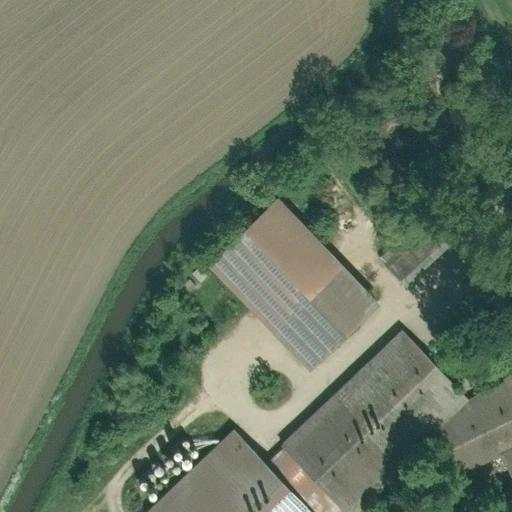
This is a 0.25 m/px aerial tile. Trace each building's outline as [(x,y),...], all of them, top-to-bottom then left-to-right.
[(390,301),(287,191),(216,258),(318,367),(390,301)] [(289,442),(296,449),(354,509),(443,424),(467,401),(474,394),(409,327),(289,442)] [(443,424),(465,468),(506,448),(511,445),(511,378),(467,401),(443,424)] [(322,511),(278,466),(240,426),(149,511),(322,511)] [(296,449),(278,466),(322,511),(351,511),(354,509),(296,449)]
